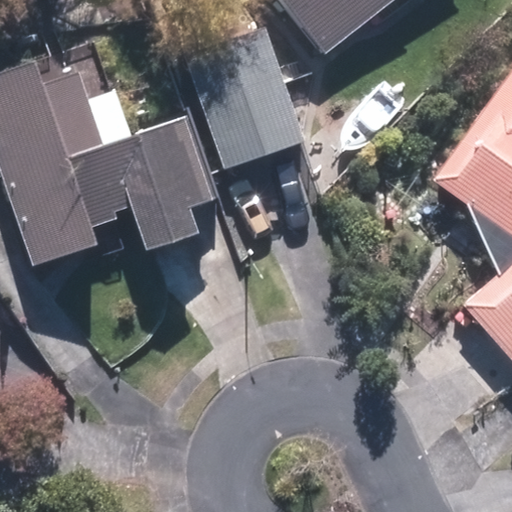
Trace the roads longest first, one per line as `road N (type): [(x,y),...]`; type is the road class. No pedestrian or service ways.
road 1 (residential): [(299,401),(353,408),(380,428),(414,511)]
road 2 (residential): [(237,511),(233,474),(246,438),(268,415),(299,401)]
